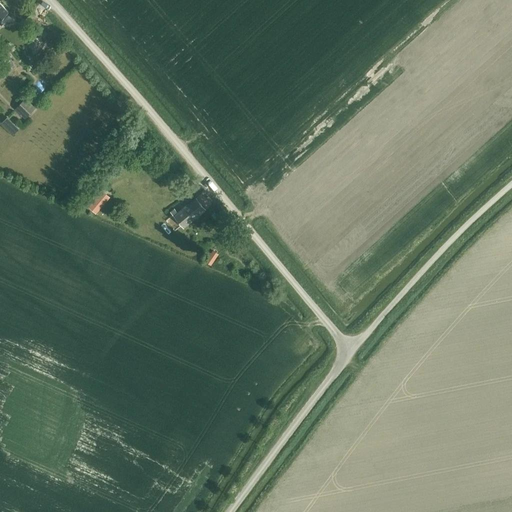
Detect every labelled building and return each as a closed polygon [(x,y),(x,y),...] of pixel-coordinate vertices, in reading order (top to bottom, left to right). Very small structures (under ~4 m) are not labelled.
[(0,20),(9,12),(0,2),(0,20)] [(0,54),(0,61),(2,64),(10,56),(4,50),(0,54)] [(26,117),(28,118),(36,110),(35,108),(40,103),(29,93),(14,109),(24,119),(26,117)] [(145,159),(153,169),(161,163),(152,153),(145,159)] [(96,213),(109,197),(105,194),(101,191),(88,207),(96,213)] [(207,196),(204,199),(199,194),(178,212),(174,208),(168,213),(183,230),(210,207),(207,203),(210,200),(207,196)] [(205,261),(211,265),(218,254),(212,250),(205,261)]
